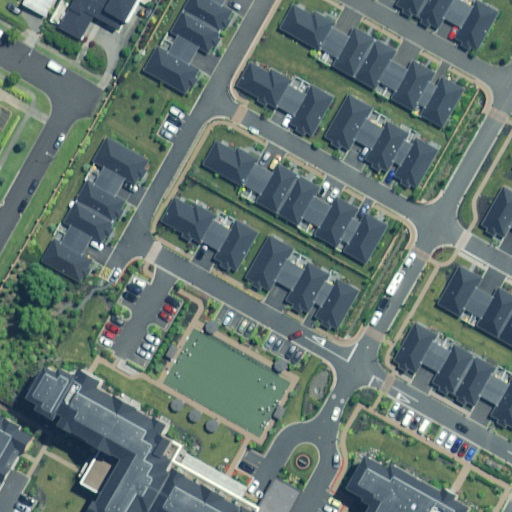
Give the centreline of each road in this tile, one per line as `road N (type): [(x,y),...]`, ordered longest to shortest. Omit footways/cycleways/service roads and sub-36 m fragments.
road 1 (residential): [(357,367),(129,237)]
road 2 (residential): [(208,98),(436,224)]
road 3 (residential): [(0,229),(69,104),(64,85),(0,46)]
road 4 (residential): [(323,421),(286,439),(265,485),(305,507),(329,463),(324,434)]
road 5 (residential): [(354,0),(511,87)]
road 6 (residential): [(511,453),(357,367)]
road 7 (residential): [(357,367),(436,224)]
road 8 (residential): [(208,98),(129,237)]
road 9 (residential): [(436,224),(511,89)]
